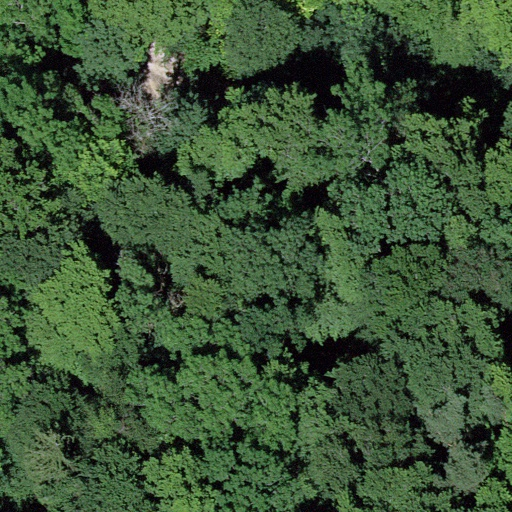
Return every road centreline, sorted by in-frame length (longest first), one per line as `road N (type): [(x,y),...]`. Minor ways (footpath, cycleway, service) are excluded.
road 1 (track): [(106,0),(183,51),(294,242),(344,467),(332,511)]
road 2 (track): [(511,129),(439,124),(183,51)]
